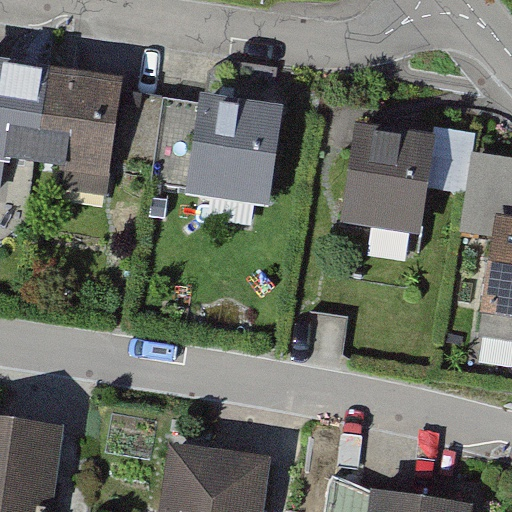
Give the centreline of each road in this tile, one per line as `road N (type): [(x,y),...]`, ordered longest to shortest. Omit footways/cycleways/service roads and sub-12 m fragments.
road 1 (residential): [(0,342),(377,400),(511,438)]
road 2 (residential): [(54,0),(336,47),(387,35),(437,0)]
